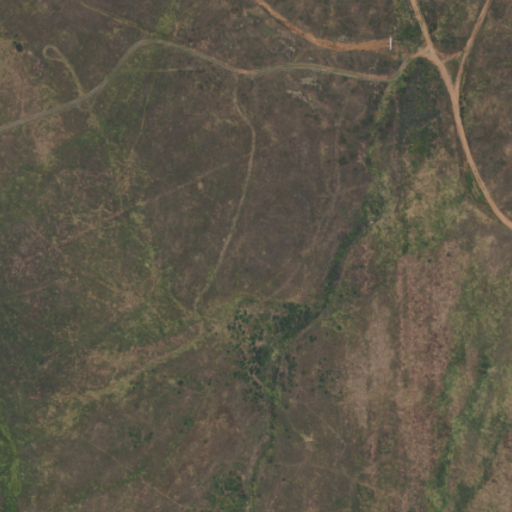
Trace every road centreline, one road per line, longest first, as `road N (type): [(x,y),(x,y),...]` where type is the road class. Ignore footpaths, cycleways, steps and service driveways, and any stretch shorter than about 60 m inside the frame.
road 1 (track): [(0,428),(50,437),(116,415),(344,281),(361,234),(344,182),(313,147),(209,132),(159,163),(0,209)]
road 2 (track): [(407,0),(446,90),(459,164),(479,209),(511,226)]
road 3 (track): [(260,0),(335,53),(385,35),(428,60)]
